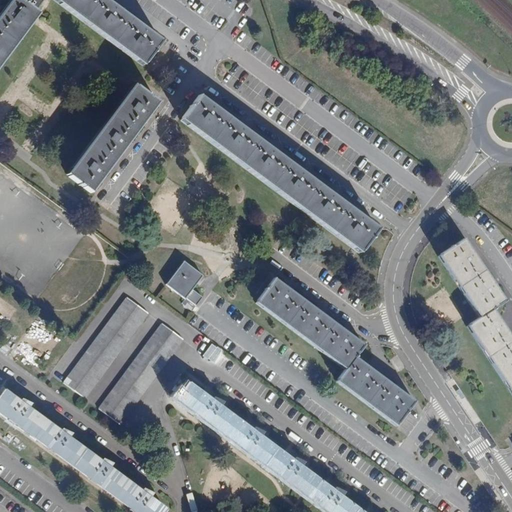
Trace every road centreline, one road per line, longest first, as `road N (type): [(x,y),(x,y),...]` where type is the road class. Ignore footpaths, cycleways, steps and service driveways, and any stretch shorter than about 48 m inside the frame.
road 1 (residential): [(439,203),(155,0)]
road 2 (residential): [(180,358),(400,511)]
road 3 (residential): [(0,359),(179,483)]
road 4 (primary): [(301,0),(427,73),(482,118)]
road 5 (secondary): [(492,469),(397,324)]
road 6 (primary): [(502,95),(452,51),(368,0)]
road 7 (residential): [(159,310),(125,286),(55,379)]
road 8 (residential): [(397,324),(360,326),(269,258)]
road 9 (secondary): [(397,324),(392,279),(412,234),(439,203)]
